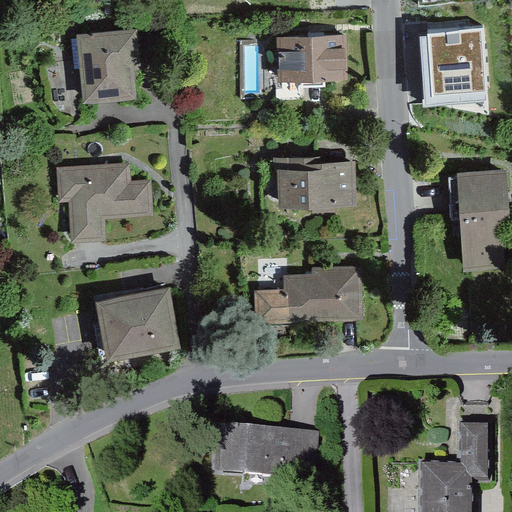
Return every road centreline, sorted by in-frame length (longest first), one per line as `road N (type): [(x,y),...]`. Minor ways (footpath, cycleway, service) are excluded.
road 1 (residential): [(410,366),(205,378),(73,434),(0,478)]
road 2 (residential): [(387,0),(410,366)]
